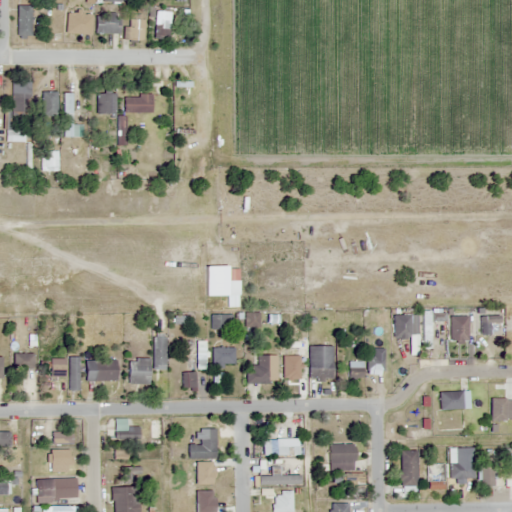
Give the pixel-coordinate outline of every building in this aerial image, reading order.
[(68,0),(69,21),(81,21),(81,0),(68,0)] [(29,6),(15,6),(15,37),(29,37),(29,6)] [(170,11),(154,11),(154,37),(170,37),(170,11)] [(116,12),(94,12),(94,33),(116,33),(116,12)] [(126,41),(143,41),(143,14),(126,14),(126,41)] [(41,115),(53,115),(53,92),(41,92),(41,115)] [(11,93),(11,117),(30,117),(30,93),(11,93)] [(70,93),(61,93),(61,137),(70,137),(70,93)] [(114,94),(94,94),(94,114),(114,114),(114,94)] [(190,94),(175,94),(175,123),(190,123),(190,94)] [(152,95),(122,95),(122,115),(152,115),(152,95)] [(429,311),(421,311),(421,348),(429,348),(429,311)] [(244,326),(257,326),(257,312),(244,312),(244,326)] [(209,328),(231,328),(231,314),(209,314),(209,328)] [(409,315),(391,315),(391,337),(409,337),(409,315)] [(465,342),(465,315),(448,315),(448,342),(465,342)] [(487,325),(498,325),(498,316),(478,316),(478,332),(487,332),(487,325)] [(163,333),(151,333),(151,366),(163,366),(163,333)] [(204,369),(204,341),(195,341),(195,369),(204,369)] [(307,345),(307,379),(330,379),(330,345),(307,345)] [(210,347),(210,364),(233,364),(233,347),(210,347)] [(381,373),(381,348),(371,348),(371,357),(366,357),(366,373),(381,373)] [(12,368),(31,368),(31,353),(12,353),(12,368)] [(286,367),(281,367),(281,383),(297,383),(297,354),(286,354),(286,367)] [(275,355),(256,355),(256,366),(244,366),(244,383),(275,383),(275,355)] [(77,389),(77,357),(66,357),(66,389),(77,389)] [(62,358),(48,358),(48,376),(62,376),(62,358)] [(126,358),(126,384),(147,384),(147,358),(126,358)] [(361,377),(360,359),(346,359),(346,377),(361,377)] [(83,380),(113,380),(113,360),(83,360),(83,380)] [(193,372),(180,372),(180,386),(193,386),(193,372)] [(466,409),(466,390),(436,390),(436,409),(466,409)] [(511,419),(511,397),(488,398),(488,420),(511,419)] [(358,414),(335,414),(335,428),(358,428),(358,414)] [(152,440),(152,425),(124,425),(124,419),(112,419),(112,440),(152,440)] [(185,458),(213,458),(213,428),(195,428),(195,444),(185,444),(185,458)] [(70,431),(49,431),(49,444),(70,444),(70,431)] [(352,443),(326,443),(326,463),(352,463),(352,443)] [(261,445),(261,454),(295,454),(295,445),(261,445)] [(454,447),(454,479),(469,479),(469,447),(454,447)] [(47,449),(47,471),(67,471),(67,449),(47,449)] [(112,458),(126,458),(126,449),(112,449),(112,458)] [(398,485),(414,485),(414,450),(398,450),(398,485)] [(478,457),(478,485),(492,485),(492,457),(478,457)] [(258,459),(258,470),(284,470),(284,459),(258,459)] [(442,487),(442,474),(426,474),(426,487),(442,487)] [(258,475),(258,485),(283,485),(283,475),(258,475)] [(34,478),(34,500),(74,500),(74,478),(34,478)] [(110,486),(109,511),(134,511),(135,486),(110,486)] [(261,510),(286,510),(286,495),(261,495),(261,510)] [(347,511),(348,503),(330,503),(329,511),(347,511)]
